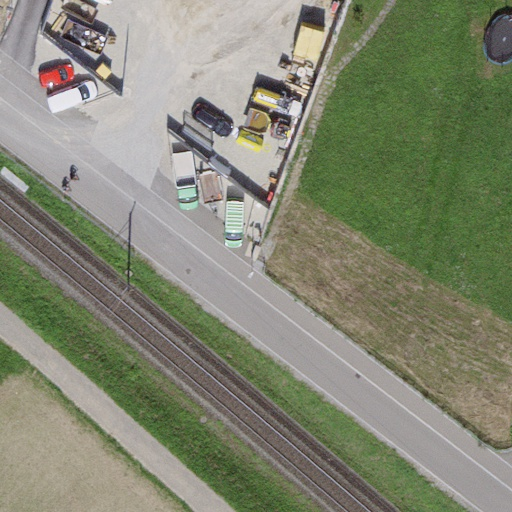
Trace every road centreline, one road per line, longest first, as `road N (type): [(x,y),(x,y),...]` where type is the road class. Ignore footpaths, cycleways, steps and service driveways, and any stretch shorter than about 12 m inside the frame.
road 1 (residential): [(511,502),(0,114)]
road 2 (track): [(196,511),(0,319)]
